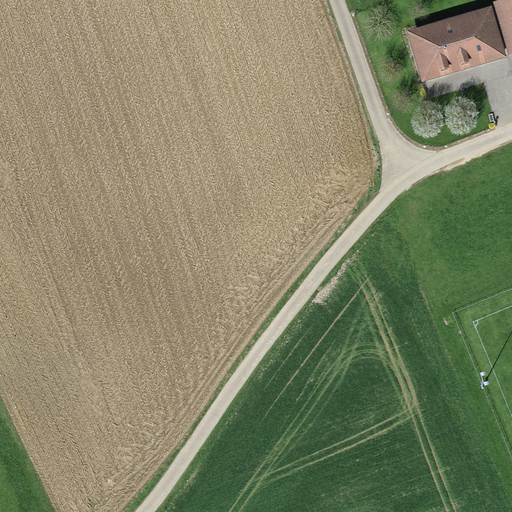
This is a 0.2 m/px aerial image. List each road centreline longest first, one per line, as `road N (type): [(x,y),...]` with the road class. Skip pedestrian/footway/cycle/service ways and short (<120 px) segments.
road 1 (track): [(511,135),(401,178),(145,511)]
road 2 (track): [(338,0),(401,178)]
